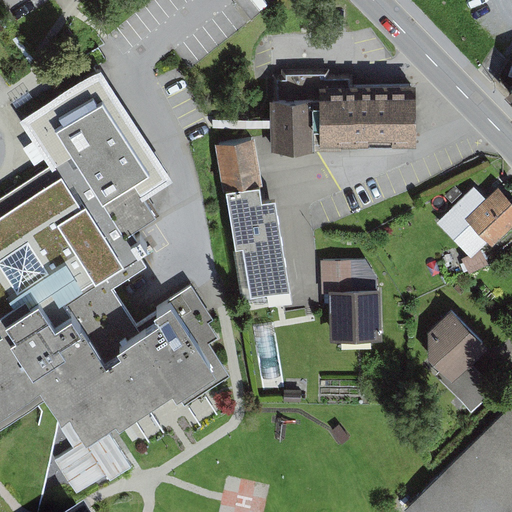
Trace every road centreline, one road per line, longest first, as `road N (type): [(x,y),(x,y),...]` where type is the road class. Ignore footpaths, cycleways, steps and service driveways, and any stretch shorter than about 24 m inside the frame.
road 1 (tertiary): [(511,141),(375,0)]
road 2 (unknown): [(400,25),(264,48)]
